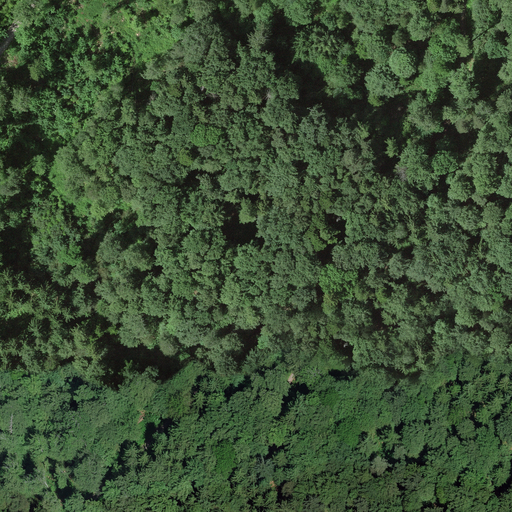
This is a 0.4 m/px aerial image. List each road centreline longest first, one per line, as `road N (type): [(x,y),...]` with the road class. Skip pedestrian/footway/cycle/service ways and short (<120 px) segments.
road 1 (track): [(224,511),(229,447),(297,368),(354,250),(429,163),(459,82),(466,0)]
road 2 (track): [(72,511),(191,383),(354,250)]
road 3 (track): [(344,278),(409,331),(453,390),(503,511)]
road 4 (track): [(435,179),(441,206),(511,286)]
